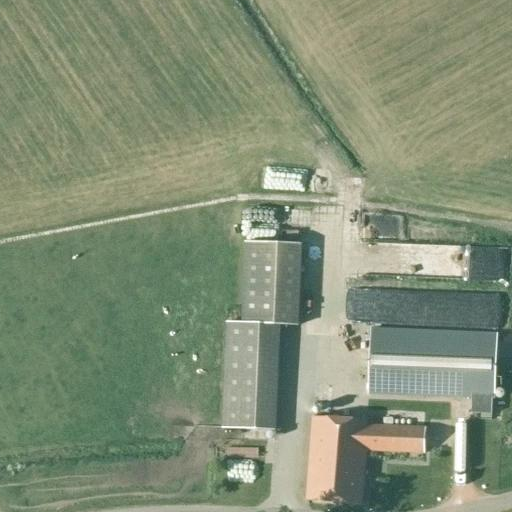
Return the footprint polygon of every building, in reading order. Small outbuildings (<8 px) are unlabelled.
[(269,232),(269,208),(245,208),(245,229),(257,230),(257,232),(269,232)] [(229,323),(225,428),(276,430),(281,325),(299,326),(302,245),(247,243),(244,323),(229,323)] [(404,280),(497,279),(497,247),(409,249),(409,259),(403,259),(404,280)] [(373,330),(370,394),(473,398),(472,413),(492,414),(492,395),(494,395),(497,335),(373,330)] [(313,419),(308,500),(362,504),(366,449),(425,453),(427,430),(368,426),(368,422),(313,419)]
